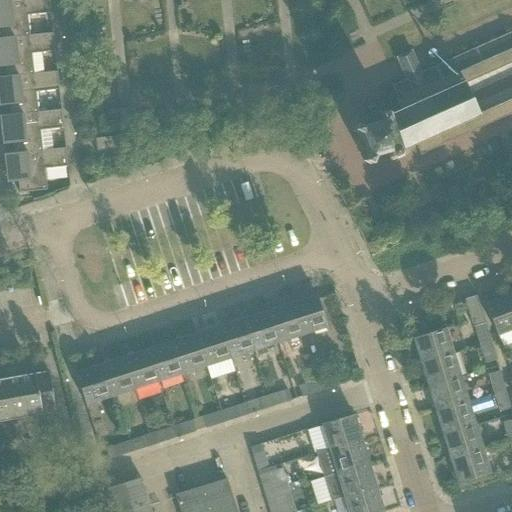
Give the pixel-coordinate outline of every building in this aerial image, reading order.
[(8,0),(0,1),(0,28),(1,28),(2,39),(2,40),(30,37),(30,36),(29,28),(27,16),(50,13),(48,0),(8,0)] [(357,125),(354,133),(361,136),(367,155),(364,163),(367,164),(372,166),(374,159),(388,154),(390,162),(402,158),(400,152),(416,144),(421,155),(424,154),(424,153),(511,113),(511,100),(480,114),(466,83),(511,62),(511,32),(422,73),(420,70),(418,71),(420,74),(408,79),(407,76),(405,77),(406,80),(393,86),(399,99),(396,101),(401,111),(389,117),(388,112),(381,115),(383,122),(367,127),(364,128),(357,125)] [(2,39),(0,39),(0,67),(5,67),(6,77),(6,78),(34,75),(34,74),(33,67),(32,54),(55,52),(53,34),(30,37),(2,40),(2,39)] [(6,77),(0,77),(0,106),(2,106),(9,105),(11,116),(38,113),(36,97),(36,93),(59,90),(57,72),(34,75),(6,78),(6,77)] [(11,116),(0,116),(0,122),(0,124),(2,138),(3,145),(7,144),(14,143),(15,154),(15,155),(42,152),(42,151),(41,139),(40,131),(63,128),(61,111),(38,113),(11,116)] [(95,140),(96,143),(97,152),(123,149),(121,137),(95,140)] [(15,154),(3,155),(5,162),(6,176),(7,183),(11,183),(18,182),(19,194),(47,191),(44,169),(68,167),(66,149),(42,152),(15,155),(15,154)] [(317,295),(292,304),(302,335),(327,327),(317,295)] [(511,329),(511,301),(509,295),(485,304),(497,335),(511,329)] [(292,304),(268,311),(278,343),(302,335),(292,304)] [(268,311),(244,319),(254,351),(278,343),(268,311)] [(244,319),(220,327),(230,359),(254,351),(244,319)] [(474,326),(479,345),(490,342),(484,323),(474,326)] [(220,327),(196,335),(206,366),(230,359),(220,327)] [(414,338),(421,363),(453,353),(446,328),(414,338)] [(196,335),(172,342),(182,374),(206,366),(196,335)] [(172,342),(148,350),(158,382),(182,374),(172,342)] [(490,342),(479,345),(485,363),(496,360),(490,342)] [(148,350),(124,358),(134,390),(158,382),(148,350)] [(421,363),(429,387),(461,377),(453,353),(421,363)] [(124,358),(100,366),(110,397),(134,390),(124,358)] [(110,397),(100,366),(75,374),(86,405),(110,397)] [(0,442),(14,440),(11,420),(55,412),(47,371),(0,379),(0,442)] [(488,374),(494,393),(505,390),(499,371),(488,374)] [(336,374),(317,381),(320,391),(339,385),(336,374)] [(429,387),(436,411),(468,401),(461,377),(429,387)] [(320,391),(317,381),(298,387),(302,397),(320,391)] [(287,390),(269,396),(272,406),(291,400),(287,390)] [(505,390),(494,393),(500,412),(510,408),(505,390)] [(272,406),(269,396),(250,402),(254,412),(272,406)] [(436,411),(443,435),(475,425),(468,401),(436,411)] [(240,405),(220,411),(223,422),(243,416),(240,405)] [(223,422),(220,411),(202,417),(206,428),(223,422)] [(321,424),(329,450),(361,440),(353,414),(321,424)] [(511,419),(503,423),(509,442),(511,440),(511,419)] [(191,421),(172,427),(175,437),(195,431),(191,421)] [(443,435),(451,459),(483,450),(475,425),(443,435)] [(175,437),(172,427),(154,433),(157,443),(175,437)] [(143,436),(124,442),(128,453),(147,447),(143,436)] [(329,450),(336,473),(368,464),(361,440),(329,450)] [(128,453),(124,442),(106,448),(109,459),(128,453)] [(261,444),(250,447),(252,453),(258,471),(269,468),(263,450),(261,444)] [(483,450),(451,459),(457,481),(458,484),(469,481),(490,474),(486,461),(483,450)] [(333,501),(344,497),(376,488),(368,464),(336,473),(323,477),(331,501),(333,501)] [(263,490),(265,495),(288,488),(282,469),(270,473),(269,468),(258,471),(263,490)] [(150,511),(148,504),(149,504),(149,503),(148,503),(145,492),(145,490),(144,491),(141,480),(142,480),(141,479),(107,489),(108,491),(108,490),(112,501),(111,501),(111,502),(112,502),(115,511),(150,511)] [(175,495),(179,511),(236,511),(226,479),(175,495)] [(265,495),(270,511),(295,511),(288,488),(265,495)] [(344,497),(333,501),(336,511),(383,511),(376,488),(367,490),(344,497)]
